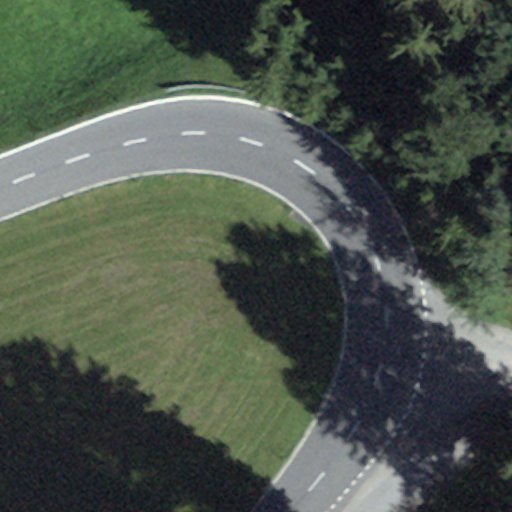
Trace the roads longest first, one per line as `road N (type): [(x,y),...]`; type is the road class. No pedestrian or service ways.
road 1 (tertiary): [(0,185),(47,167),(212,137),(313,173),(374,245),(386,361),(337,466),(297,511)]
road 2 (track): [(386,361),(511,362)]
